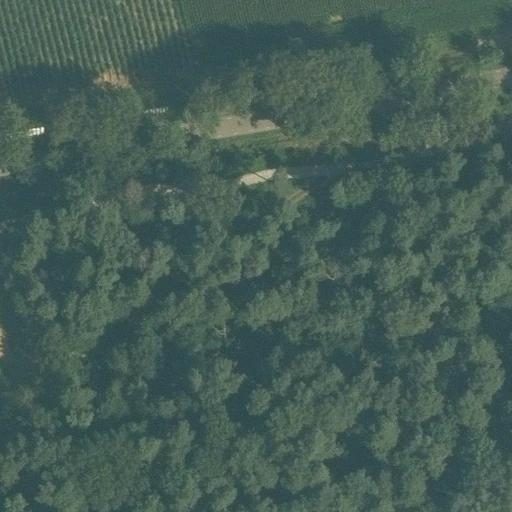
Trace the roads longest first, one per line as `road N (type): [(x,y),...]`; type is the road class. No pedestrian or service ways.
road 1 (tertiary): [(0,167),(511,79)]
road 2 (track): [(0,409),(328,171)]
